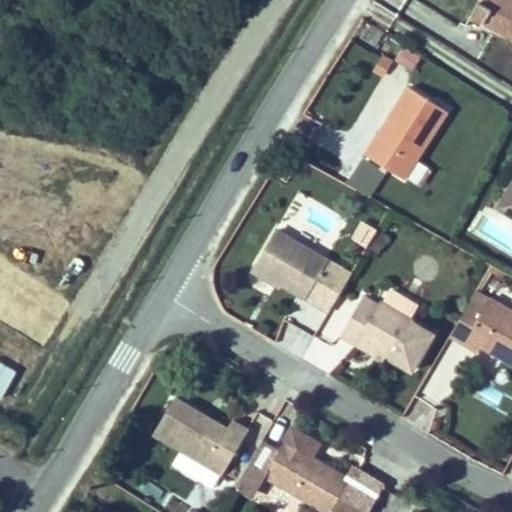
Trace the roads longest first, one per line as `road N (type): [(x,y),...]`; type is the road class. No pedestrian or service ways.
road 1 (residential): [(163,292),(511,494)]
road 2 (tertiary): [(342,0),(163,292)]
road 3 (tertiary): [(163,292),(33,511)]
